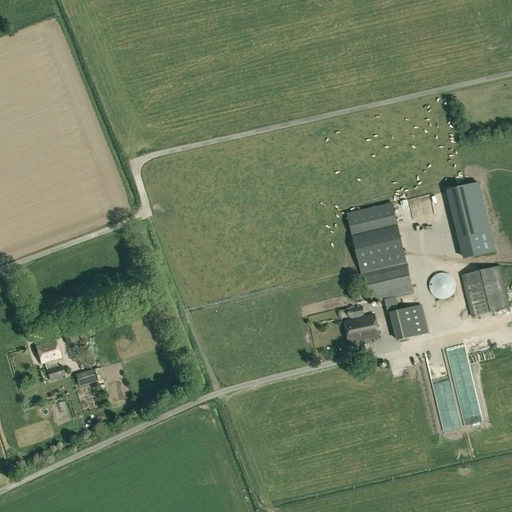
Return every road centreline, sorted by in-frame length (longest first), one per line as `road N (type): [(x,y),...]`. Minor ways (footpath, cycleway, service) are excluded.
road 1 (unclassified): [(0,272),(141,216),(136,161),(511,72)]
road 2 (unknown): [(0,491),(229,387),(390,345)]
